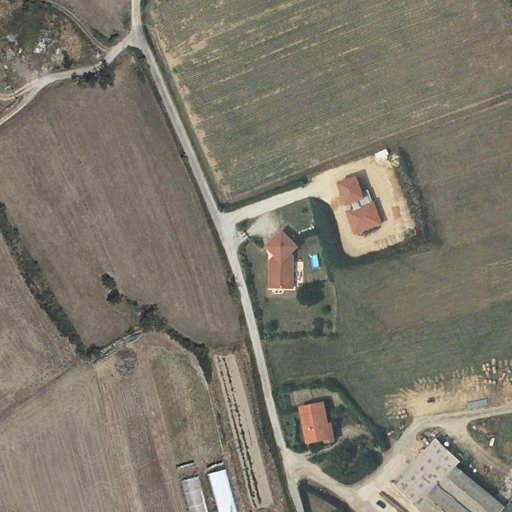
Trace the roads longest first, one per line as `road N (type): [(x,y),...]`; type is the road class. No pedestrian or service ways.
road 1 (residential): [(298,511),(227,245),(135,36)]
road 2 (track): [(0,120),(46,79),(97,68),(135,36),(135,0)]
